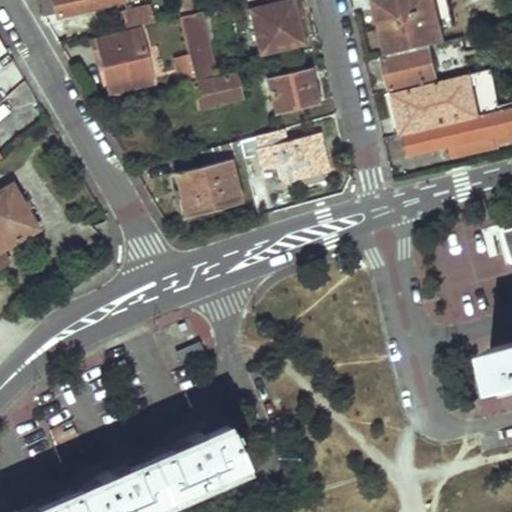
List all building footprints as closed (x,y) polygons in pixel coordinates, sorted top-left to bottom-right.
[(34,0),(42,13),(57,10),(58,13),(118,0),(34,0)] [(295,0),(284,0),(252,8),(262,52),(305,42),(295,0)] [(382,0),(378,1),(391,55),(430,46),(445,42),(442,30),(457,27),(450,0),(382,0)] [(123,9),(127,26),(156,20),(152,3),(123,9)] [(182,17),(190,53),(196,77),(197,83),(219,77),(203,12),(182,17)] [(508,28),(500,30),(502,36),(509,35),(508,28)] [(102,58),(109,91),(150,83),(140,29),(94,37),(98,59),(102,58)] [(385,57),(393,89),(442,77),(439,67),(454,63),(453,57),(434,62),(430,46),(391,55),(385,57)] [(190,53),(180,56),(185,80),(196,77),(190,53)] [(312,66),(271,77),(281,114),(321,103),(312,66)] [(193,84),(199,107),(241,97),(235,73),(219,77),(197,83),(193,84)] [(472,75),(394,92),(400,116),(477,99),(472,75)] [(511,111),(404,137),(409,156),(511,132),(511,111)] [(243,139),(249,157),(261,154),(265,169),(293,162),(298,178),(330,169),(320,131),(288,139),(285,127),(243,139)] [(182,197),(187,216),(241,202),(238,181),(231,164),(249,159),(249,157),(243,139),(202,150),(206,165),(180,171),(186,196),(182,197)] [(0,265),(6,262),(0,252),(37,230),(10,185),(0,190),(0,265)] [(511,226),(503,229),(511,262),(511,226)] [(511,340),(490,347),(500,385),(511,382),(511,384),(511,340)] [(66,412),(44,420),(54,445),(76,437),(66,412)] [(214,470),(239,459),(224,426),(201,436),(198,430),(172,441),(175,447),(110,475),(107,470),(80,482),(82,487),(27,511),(15,511),(14,510),(10,511),(124,511),(215,473),(214,470)]
